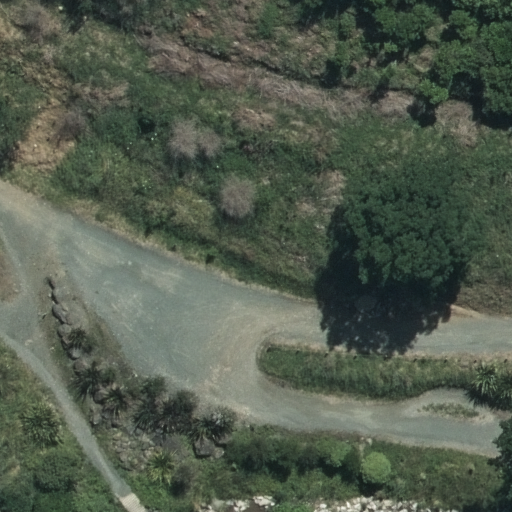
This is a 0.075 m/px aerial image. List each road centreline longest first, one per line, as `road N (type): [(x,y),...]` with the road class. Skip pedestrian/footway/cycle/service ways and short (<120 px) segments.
road 1 (track): [(0,195),(143,273),(256,311),(340,329),(511,329)]
road 2 (track): [(143,273),(226,385),(511,432)]
